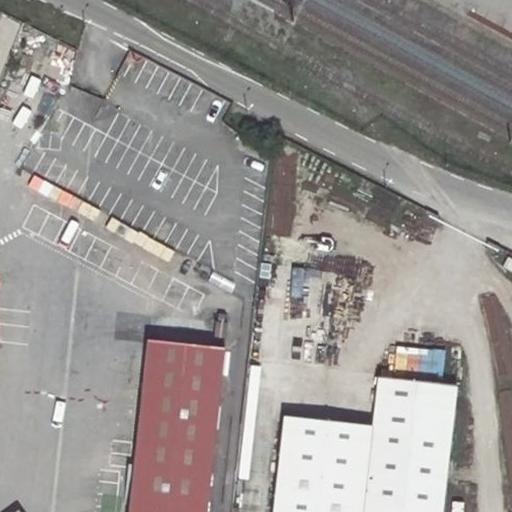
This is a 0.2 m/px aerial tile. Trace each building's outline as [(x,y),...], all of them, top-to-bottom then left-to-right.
[(1,47),(0,56),(0,101),(47,107),(53,53),(1,47)] [(237,103),(229,120),(239,126),(248,109),(237,103)] [(245,148),(265,159),(271,150),(251,138),(245,148)] [(151,342),(132,511),(209,511),(231,326),(219,325),(216,350),(151,342)] [(443,511),(457,386),(380,377),(375,427),(286,417),(275,511),(443,511)]
